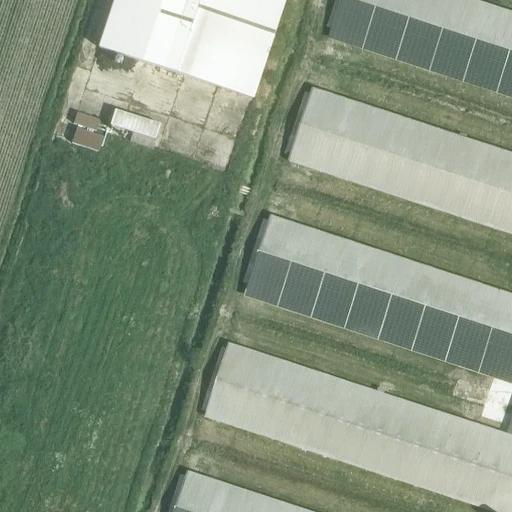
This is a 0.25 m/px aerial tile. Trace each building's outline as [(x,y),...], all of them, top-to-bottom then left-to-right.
[(287,0),(115,0),(97,55),(252,106),(287,0)] [(511,15),(464,0),(348,0),(336,38),(511,95),(511,15)] [(511,157),(316,92),(291,165),(511,239),(511,157)] [(511,299),(273,220),(250,291),(511,377),(511,299)] [(511,511),(511,439),(231,348),(207,421),(484,511),(511,511)] [(302,511),(193,475),(180,511),(302,511)]
